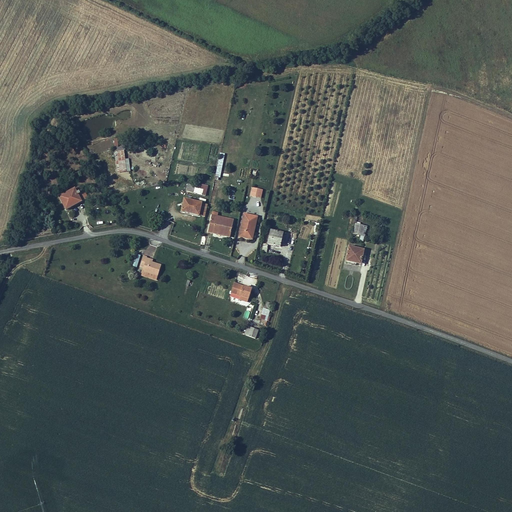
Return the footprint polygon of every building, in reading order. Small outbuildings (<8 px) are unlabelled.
[(127,156),(123,157),(122,148),(113,149),(116,170),(128,168),(127,156)] [(217,175),(219,175),(220,170),(223,152),(219,151),(214,178),(217,178),(217,175)] [(261,188),(251,185),(249,194),(260,196),(261,188)] [(195,186),(193,192),(202,195),(203,191),(199,190),(200,188),(195,186)] [(76,190),(74,191),(72,188),(56,196),(63,209),(68,206),(67,204),(78,198),(75,193),(77,192),(76,190)] [(179,210),(198,215),(199,213),(201,202),(201,200),(182,196),(179,210)] [(205,215),(207,203),(201,202),(199,213),(205,215)] [(257,215),(243,211),(237,235),(251,238),(257,215)] [(211,214),(208,229),(229,233),(232,219),(211,214)] [(355,221),(353,231),(360,233),(362,233),(364,223),(355,221)] [(269,229),(266,243),(279,246),(282,232),(269,229)] [(347,245),(343,259),(351,261),(351,260),(354,260),(358,261),(361,248),(347,245)] [(141,265),(141,269),(156,273),(159,263),(150,260),(143,258),(144,256),(144,255),(141,254),(138,264),(141,265)] [(155,277),(156,273),(141,269),(140,273),(155,277)] [(233,281),(229,291),(235,293),(234,296),(238,298),(239,294),(247,297),(249,289),(246,287),(246,286),(233,281)] [(262,307),(260,317),(267,319),(268,315),(266,315),(268,308),(262,307)] [(257,329),(250,326),(247,335),(254,337),(257,329)]
